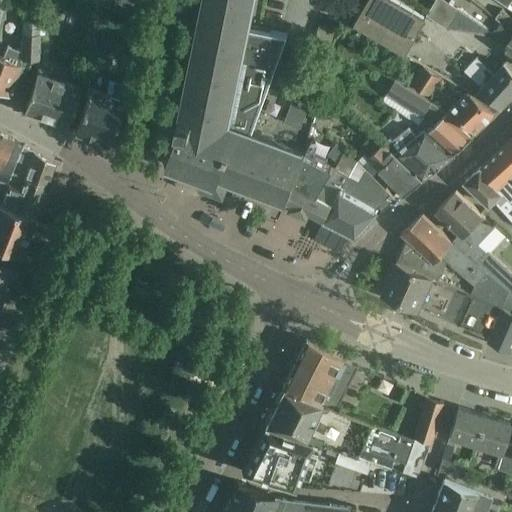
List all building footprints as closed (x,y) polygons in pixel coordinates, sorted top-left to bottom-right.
[(288,199),(306,152),(306,151),(252,131),(289,35),(251,28),(256,0),(204,0),(200,20),(178,127),(182,128),(169,163),(204,176),(200,187),(233,200),(240,181),(288,199)] [(427,19),(395,0),(351,0),(344,17),(355,24),(355,25),(406,54),(427,19)] [(437,21),(449,2),(445,0),(436,0),(427,15),(437,21)] [(448,28),(459,9),(449,2),(437,21),(448,28)] [(511,16),(503,9),(496,18),(503,23),(511,30),(511,16)] [(511,54),(511,30),(503,23),(497,30),(496,29),(489,37),(504,49),(511,54)] [(331,49),(336,29),(320,25),(315,45),(331,49)] [(41,34),(23,33),(22,51),(22,59),(39,60),(41,34)] [(0,92),(9,96),(21,65),(22,59),(22,51),(8,46),(3,58),(0,56),(0,92)] [(466,49),(455,61),(465,71),(482,86),(473,95),(497,113),(503,106),(511,96),(511,70),(504,63),(495,73),(478,57),(476,59),(466,49)] [(109,141),(118,115),(124,98),(122,97),(124,83),(108,77),(109,69),(92,65),(90,86),(84,101),(77,99),(68,126),(109,141)] [(430,96),(443,76),(424,65),(412,84),(430,96)] [(80,88),(37,73),(27,102),(24,111),(68,126),(77,99),(80,88)] [(455,152),(472,136),(458,123),(447,113),(433,103),(396,80),(385,99),(427,126),(455,152)] [(325,84),(321,101),(332,104),(337,88),(325,84)] [(497,113),(473,95),(469,92),(450,109),(476,133),(497,113)] [(330,125),(336,105),(332,104),(321,101),(320,101),(319,105),(313,125),(318,128),(328,131),(330,125)] [(456,153),(455,152),(427,126),(416,136),(410,128),(393,139),(392,137),(385,145),(424,179),(456,153)] [(0,166),(5,157),(14,139),(0,132),(0,166)] [(511,139),(466,181),(488,205),(494,199),(511,218),(511,139)] [(336,160),(345,149),(337,142),(329,154),(336,160)] [(424,179),(385,145),(384,143),(369,158),(405,194),(424,179)] [(46,186),(54,163),(24,145),(8,183),(0,179),(0,201),(35,214),(36,215),(46,186)] [(322,195),(328,181),(326,179),(334,166),(306,152),(288,199),(290,199),(291,197),(314,209),(313,211),(329,220),(338,203),(322,195)] [(396,197),(358,160),(348,154),(339,169),(350,175),(342,188),(328,181),(322,195),(338,203),(329,220),(357,233),(391,194),(395,198),(396,197)] [(494,226),(457,190),(438,210),(461,232),(452,241),(509,291),(511,293),(511,273),(490,253),(490,254),(486,250),(503,231),(497,225),(494,226)] [(0,246),(20,254),(35,214),(0,201),(0,246)] [(402,251),(397,260),(444,281),(451,265),(476,288),(474,294),(502,307),(509,291),(452,241),(428,218),(423,213),(401,233),(407,238),(402,251)] [(0,291),(3,293),(15,265),(0,259),(0,291)] [(460,324),(474,294),(444,281),(397,260),(383,292),(420,309),(421,307),(460,324)] [(511,350),(511,348),(511,293),(509,291),(502,307),(474,294),(460,324),(490,338),(490,340),(511,350)] [(282,389),(321,404),(336,410),(357,365),(342,358),(306,338),(282,389)] [(414,437),(371,424),(336,410),(321,404),(282,389),(264,425),(312,440),(342,450),(357,455),(361,447),(370,450),(395,459),(406,463),(411,449),(414,438),(414,437)] [(444,401),(427,396),(426,396),(414,437),(414,438),(430,442),(431,443),(444,401)] [(475,445),(484,414),(458,406),(448,437),(475,445)] [(511,444),(504,442),(510,422),(484,414),(475,445),(498,452),(493,469),(506,473),(511,455),(511,444)] [(241,469),(240,472),(294,489),(300,474),(309,477),(317,453),(308,450),(312,440),(264,425),(241,469)] [(414,438),(411,449),(426,454),(430,442),(414,438)] [(331,447),(327,457),(335,460),(338,450),(331,447)] [(357,455),(357,456),(392,468),(395,459),(370,450),(361,447),(357,455)] [(338,450),(335,460),(342,463),(344,459),(346,453),(338,450)] [(344,459),(342,463),(350,466),(354,455),(346,453),(344,459)] [(354,455),(350,466),(358,469),(362,458),(354,455)] [(363,458),(359,470),(367,473),(371,461),(363,458)] [(464,478),(468,466),(442,458),(438,470),(464,478)] [(486,511),(493,497),(444,479),(436,500),(468,511),(486,511)] [(354,511),(356,506),(287,498),(238,481),(224,511),(354,511)] [(468,511),(436,500),(431,511),(468,511)]
